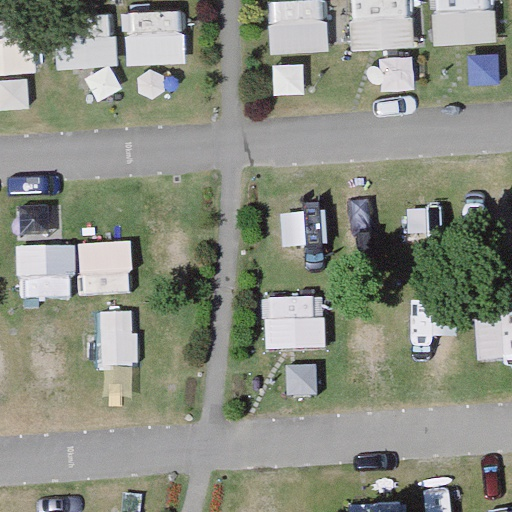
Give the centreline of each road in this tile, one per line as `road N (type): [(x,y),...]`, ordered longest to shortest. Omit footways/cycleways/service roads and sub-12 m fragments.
road 1 (residential): [(0,166),(511,131)]
road 2 (residential): [(0,465),(511,431)]
